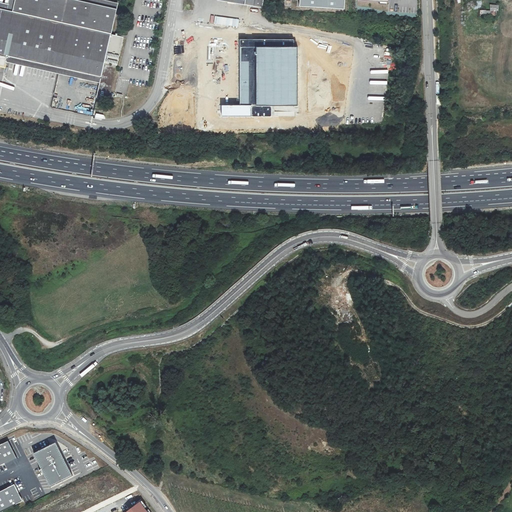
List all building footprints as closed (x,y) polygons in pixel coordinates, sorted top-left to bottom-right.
[(101,77),(100,83),(96,98),(109,100),(123,37),(112,35),(117,10),(74,0),(16,0),(15,6),(14,12),(0,9),(0,66),(5,67),(6,62),(7,56),(101,77)] [(244,0),(244,4),(271,8),(272,0),(244,0)] [(344,0),(301,0),(301,7),(344,9),(344,0)] [(0,9),(14,12),(15,6),(0,2),(0,9)] [(192,43),(180,40),(175,66),(188,68),(192,43)] [(7,56),(6,62),(58,74),(100,83),(101,77),(7,56)] [(58,442),(35,454),(52,488),(75,476),(58,442)] [(0,468),(16,460),(8,443),(0,447),(0,468)] [(43,473),(37,476),(43,490),(49,487),(43,473)] [(15,486),(0,493),(0,511),(4,511),(23,503),(15,486)] [(150,511),(141,498),(130,506),(131,508),(125,511),(150,511)]
